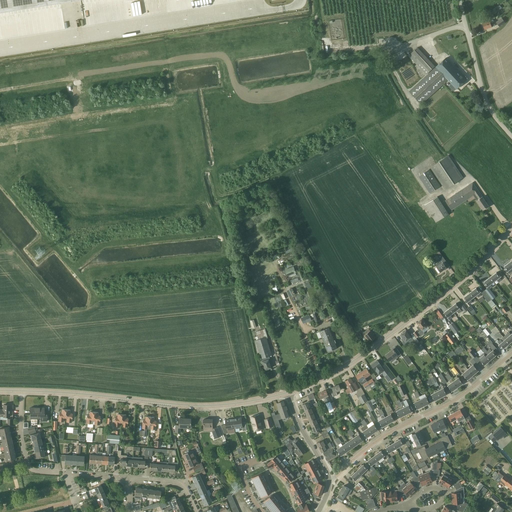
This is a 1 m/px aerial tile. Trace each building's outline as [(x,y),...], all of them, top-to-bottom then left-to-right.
[(0,0),(0,11),(69,0),(0,0)] [(499,27),(502,25),(505,23),(502,18),(496,22),(499,27)] [(483,23),(485,29),(495,26),(493,20),(483,23)] [(422,53),(413,61),(426,75),(435,66),(422,53)] [(421,105),(449,80),(452,83),(449,86),(454,91),(456,89),(457,89),(467,79),(467,78),(465,76),(464,76),(463,77),(446,58),(436,67),(436,66),(409,92),(421,105)] [(445,190),(463,178),(448,155),(430,167),(445,190)] [(430,193),(440,186),(429,170),(419,176),(430,193)] [(452,210),(473,195),(483,210),(489,206),(482,197),(481,198),(477,192),(479,191),(473,183),(446,201),(452,210)] [(436,222),(449,214),(438,196),(424,205),(436,222)] [(441,260),(444,258),(440,253),(438,249),(433,252),(438,259),(436,260),(438,263),(435,264),(437,267),(435,268),(439,273),(440,271),(441,272),(446,268),(441,260)] [(287,269),(285,269),(286,270),(287,274),(288,276),(289,278),(296,275),(295,273),(296,273),(296,272),(295,270),(294,267),(293,266),(287,269)] [(496,272),(490,277),(494,282),(497,279),(499,282),(502,280),(500,277),(501,276),(499,274),(498,275),(496,272)] [(491,284),(494,282),(490,277),(484,282),(486,284),(485,285),(487,287),(488,286),(490,289),(493,286),(491,284)] [(292,288),(287,291),(290,297),(295,294),(292,288)] [(476,288),(470,293),(474,297),(477,295),(478,297),(481,295),(480,293),(481,292),(479,289),(478,290),(476,288)] [(470,300),(474,297),(470,293),(464,297),(466,299),(465,300),(466,303),(468,302),(469,304),(472,302),(470,300)] [(487,294),(483,296),(488,303),(492,300),(487,294)] [(456,303),(450,308),(453,313),(456,310),(459,313),(462,311),(456,303)] [(450,315),(453,313),(450,308),(444,313),(447,317),(449,320),(452,317),(450,315)] [(301,318),(303,324),(312,321),(309,315),(301,318)] [(424,332),(422,330),(427,326),(422,319),(417,323),(419,325),(417,327),(420,331),(418,333),(416,331),(413,333),(416,338),(419,335),(420,337),(424,334),(424,332)] [(458,331),(453,323),(449,326),(454,334),(458,331)] [(319,331),(325,345),(328,351),(338,347),(330,327),(319,331)] [(255,340),(261,359),(269,356),(272,355),(267,338),(266,337),(267,336),(265,329),(256,332),(257,336),(256,337),(257,340),(255,340)] [(365,335),(364,335),(369,342),(376,337),(371,331),(369,329),(363,333),(365,335)] [(411,342),(410,341),(413,339),(407,330),(400,335),(403,338),(401,339),(404,343),(405,343),(407,342),(408,344),(411,342)] [(509,332),(503,337),(505,339),(509,344),(511,341),(511,333),(511,334),(509,332)] [(449,333),(445,336),(451,344),(455,341),(449,333)] [(503,349),(509,344),(505,339),(502,342),(500,339),(498,342),(500,344),(499,345),(501,347),(502,346),(503,349)] [(415,342),(412,345),(418,353),(424,349),(418,340),(415,342)] [(461,345),(454,350),(457,354),(464,350),(461,345)] [(489,353),(486,356),(490,360),(496,355),(494,353),(495,352),(493,350),(492,351),(490,348),(487,351),(489,353)] [(390,361),(396,356),(398,357),(401,354),(397,349),(394,351),(393,349),(385,355),(390,361)] [(481,356),(478,358),(484,365),(490,360),(486,356),(484,353),(481,349),(477,352),(481,356)] [(468,353),(473,359),(477,356),(472,350),(468,353)] [(409,365),(412,362),(407,354),(403,357),(409,365)] [(262,361),(265,370),(272,367),(270,359),(262,361)] [(377,360),(371,364),(375,370),(379,374),(381,372),(384,370),(382,368),(381,366),(377,360)] [(473,365),(468,369),(473,375),(478,370),(473,365)] [(384,370),(381,372),(389,382),(394,378),(385,366),(382,368),(384,370)] [(364,376),(366,379),(368,377),(367,376),(370,374),(367,368),(361,372),(364,376)] [(467,380),(473,375),(468,369),(463,374),(467,380)] [(362,384),(367,381),(366,379),(364,376),(361,372),(356,375),(360,381),(362,384)] [(373,378),(368,382),(370,385),(374,382),(375,383),(378,382),(375,377),(375,376),(373,372),(370,374),(373,378)] [(452,391),(457,387),(453,382),(448,374),(445,377),(450,384),(448,385),(452,391)] [(454,381),(453,382),(457,387),(463,383),(459,378),(458,378),(457,376),(452,379),(454,381)] [(358,389),(355,383),(353,383),(351,378),(346,381),(349,388),(346,390),(348,394),(351,392),(352,392),(358,389)] [(429,380),(427,381),(430,386),(430,385),(433,390),(436,389),(434,384),(431,379),(429,380)] [(333,397),(337,395),(336,392),(341,390),(339,385),(332,388),(334,391),(331,392),(333,397)] [(402,385),(398,387),(402,396),(406,394),(402,385)] [(437,391),(441,397),(447,394),(444,388),(437,391)] [(330,401),(328,396),(328,395),(326,390),(319,393),(321,399),(324,397),(326,403),(330,401)] [(435,401),(441,397),(437,391),(431,394),(435,401)] [(364,394),(358,397),(362,404),(368,401),(364,394)] [(420,400),(423,406),(429,403),(427,397),(420,400)] [(271,413),(274,421),(290,416),(285,400),(277,403),(280,413),(275,415),(274,412),(271,413)] [(417,409),(423,406),(420,400),(414,403),(417,409)] [(305,410),(312,407),(313,407),(310,401),(303,404),(305,410)] [(401,406),(403,408),(406,414),(412,411),(409,405),(406,407),(403,401),(400,403),(402,406),(401,406)] [(371,402),(366,404),(370,411),(375,409),(372,405),(371,402)] [(3,411),(0,411),(0,416),(3,416),(3,417),(9,417),(10,405),(4,405),(3,411)] [(305,410),(307,416),(313,413),(312,410),(313,409),(312,407),(305,410)] [(44,408),(37,408),(37,419),(41,419),(41,421),(47,421),(47,414),(44,414),(44,408)] [(399,417),(406,414),(403,408),(396,411),(399,417)] [(355,410),(348,414),(354,423),(361,418),(355,410)] [(388,423),(385,417),(381,410),(378,412),(382,419),(379,421),(382,427),(388,423)] [(454,413),(457,418),(459,421),(465,418),(460,410),(454,413)] [(307,416),(310,421),(316,419),(313,413),(307,416)] [(454,420),(457,418),(454,413),(448,416),(453,425),(456,423),(454,420)] [(385,417),(388,423),(394,420),(391,414),(385,417)] [(251,417),(255,431),(263,429),(259,415),(251,417)] [(274,426),(271,417),(264,419),(267,428),(274,426)] [(180,432),(180,427),(190,428),(190,419),(179,418),(178,425),(175,425),(175,432),(180,432)] [(241,418),(233,419),(235,428),(242,427),(243,431),(247,430),(245,422),(242,422),(241,418)] [(204,419),(204,428),(213,428),(213,419),(204,419)] [(228,429),(235,428),(233,419),(226,420),(226,425),(221,425),(225,434),(228,433),(228,429)] [(446,426),(443,419),(437,422),(440,429),(446,426)] [(471,419),(467,422),(471,430),(475,427),(471,419)] [(372,434),(369,428),(367,426),(368,425),(364,420),(361,422),(364,427),(361,429),(367,437),(372,434)] [(437,422),(431,425),(435,432),(440,429),(437,422)] [(318,424),(312,427),(314,432),(315,433),(315,434),(316,434),(318,433),(319,432),(318,431),(323,429),(320,423),(318,424)] [(369,428),(372,434),(378,430),(374,424),(369,428)] [(506,433),(500,426),(492,433),(498,440),(506,433)] [(215,439),(222,436),(218,427),(211,429),(215,439)] [(36,433),(35,430),(29,432),(29,435),(31,434),(32,440),(41,439),(40,435),(43,434),(43,432),(40,433),(36,433)] [(419,431),(412,435),(415,440),(422,437),(419,431)] [(359,434),(353,438),(357,444),(363,440),(359,434)] [(442,437),(440,438),(442,442),(442,441),(446,449),(452,446),(450,441),(454,439),(451,434),(448,436),(447,435),(446,436),(444,437),(442,437)] [(113,435),(107,435),(107,443),(119,444),(119,439),(113,438),(113,435)] [(415,440),(418,446),(425,442),(422,437),(415,440)] [(353,438),(348,442),(352,448),(357,444),(353,438)] [(291,442),(293,440),(291,439),(285,443),(288,449),(289,452),(293,449),(292,447),(294,446),(291,442)] [(396,442),(393,443),(396,449),(403,444),(400,439),(399,440),(398,439),(395,440),(396,442)] [(322,453),(323,452),(332,447),(330,442),(328,443),(326,440),(323,441),(323,440),(317,443),(322,453)] [(297,441),(293,444),(294,446),(296,448),(293,449),(294,450),(293,450),(294,451),(295,453),(296,453),(299,457),(306,452),(304,450),(303,449),(297,441)] [(442,442),(434,445),(437,453),(446,449),(442,441),(442,442)] [(348,442),(342,445),(347,451),(352,448),(348,442)] [(389,453),(396,449),(393,443),(390,445),(389,444),(387,446),(387,447),(386,448),(389,453)] [(45,444),(34,446),(35,452),(44,450),(43,447),(46,446),(45,444)] [(342,445),(337,449),(341,455),(347,451),(342,445)] [(426,449),(429,457),(437,453),(434,445),(426,449)] [(424,446),(417,449),(419,452),(422,460),(429,457),(426,449),(424,446)] [(0,454),(0,456),(16,453),(15,451),(14,451),(13,448),(4,450),(5,453),(0,454)] [(334,448),(323,453),(327,461),(338,455),(334,448)] [(44,450),(35,452),(36,458),(34,458),(34,459),(48,455),(47,453),(44,454),(44,450)] [(117,458),(117,459),(120,459),(120,465),(126,466),(126,460),(126,459),(127,456),(127,455),(121,455),(121,451),(118,450),(117,458)] [(169,455),(169,462),(168,471),(174,472),(174,470),(177,471),(178,463),(172,462),(172,457),(172,455),(176,455),(175,450),(170,450),(169,455)] [(203,468),(201,463),(198,464),(192,450),(189,452),(189,451),(188,451),(186,452),(185,453),(186,453),(183,455),(186,462),(187,461),(190,467),(192,466),(195,472),(203,468)] [(377,454),(374,456),(378,461),(385,456),(381,451),(380,452),(379,451),(376,453),(377,454)] [(147,462),(148,456),(148,455),(145,454),(144,461),(142,460),(142,457),(139,457),(138,467),(144,467),(144,462),(147,462)] [(65,463),(71,463),(72,456),(63,455),(62,461),(65,461),(65,463)] [(282,461),(277,455),(268,463),(271,467),(272,466),(274,468),(282,461)] [(371,466),(378,461),(374,456),(371,458),(371,457),(368,459),(369,460),(368,461),(371,466)] [(317,466),(315,462),(314,462),(313,460),(304,464),(307,471),(317,466)] [(286,466),(282,461),(274,468),(276,471),(277,470),(279,473),(286,466)] [(360,468),(357,470),(361,475),(367,469),(363,464),(362,466),(361,465),(359,467),(360,468)] [(291,471),(286,466),(279,473),(280,475),(282,478),(291,471)] [(307,471),(311,477),(319,472),(318,470),(319,470),(319,469),(317,466),(307,471)] [(487,466),(483,471),(487,475),(491,470),(487,466)] [(192,477),(195,483),(201,480),(200,477),(202,476),(202,475),(205,473),(204,470),(200,471),(201,473),(192,477)] [(355,481),(361,475),(357,470),(355,473),(354,472),(351,474),(352,475),(351,476),(355,481)] [(282,478),(285,482),(286,481),(288,483),(295,477),(291,471),(282,478)] [(445,471),(439,482),(443,485),(449,476),(450,474),(445,471)] [(311,477),(314,483),(323,478),(321,474),(321,475),(319,472),(311,477)] [(429,472),(423,474),(428,484),(433,482),(429,472)] [(261,473),(252,478),(255,483),(264,478),(263,475),(262,476),(261,473)] [(414,474),(412,475),(417,483),(420,481),(422,486),(428,484),(423,474),(418,476),(416,477),(414,474)] [(499,474),(495,479),(494,479),(499,483),(501,480),(511,489),(511,478),(510,477),(509,479),(504,475),(503,477),(499,474)] [(410,481),(406,484),(413,493),(417,489),(413,485),(417,483),(412,475),(409,476),(412,480),(410,481)] [(449,476),(443,485),(448,488),(454,479),(449,476)] [(264,478),(255,483),(257,488),(266,483),(265,481),(266,480),(264,478)] [(201,480),(195,483),(197,488),(204,485),(201,480)] [(301,486),(298,480),(289,485),(290,487),(289,488),(291,491),(301,486)] [(204,485),(197,488),(200,494),(206,491),(205,488),(207,487),(207,486),(214,483),(213,481),(206,484),(204,485)] [(266,483),(257,488),(259,492),(269,488),(268,485),(267,486),(266,483)] [(317,483),(314,492),(312,493),(315,498),(318,497),(319,494),(321,495),(324,485),(317,483)] [(359,483),(354,487),(358,492),(359,491),(363,487),(359,483)] [(400,487),(398,487),(399,489),(402,495),(405,494),(404,493),(405,492),(409,496),(413,493),(406,484),(404,483),(400,487)] [(93,496),(97,494),(104,491),(101,485),(90,490),(93,496)] [(454,493),(451,493),(452,499),(463,498),(464,497),(463,487),(462,487),(461,485),(455,488),(457,490),(454,492),(454,493)] [(79,488),(80,490),(84,500),(88,498),(85,492),(87,491),(85,488),(84,486),(79,488)] [(304,493),(301,486),(291,491),(293,495),(294,495),(295,497),(304,493)] [(346,494),(348,496),(352,490),(349,489),(344,486),(339,494),(337,499),(342,502),(344,499),(343,499),(345,497),(346,494)] [(361,492),(362,496),(369,494),(371,499),(371,498),(377,492),(375,487),(368,490),(366,491),(361,492)] [(269,488),(259,492),(262,498),(271,493),(270,490),(269,488)] [(397,490),(391,491),(392,502),(398,501),(397,496),(398,495),(399,497),(402,495),(399,489),(397,490)] [(104,491),(97,494),(100,500),(106,498),(104,491)] [(206,491),(200,494),(202,499),(209,496),(206,491)] [(211,495),(209,496),(202,499),(205,505),(214,501),(212,497),(218,494),(221,500),(225,498),(221,491),(211,495)] [(391,491),(380,492),(381,500),(386,500),(387,502),(392,502),(391,491)] [(295,497),(296,499),(296,500),(298,504),(308,499),(307,499),(304,493),(295,497)] [(490,498),(496,503),(499,499),(493,494),(490,498)] [(272,495),(264,501),(268,505),(276,499),(274,496),(274,497),(272,495)] [(171,508),(181,503),(179,498),(176,499),(174,496),(168,499),(167,500),(170,506),(171,506),(171,508)] [(106,498),(100,500),(103,506),(101,507),(102,510),(107,507),(106,505),(109,504),(106,498)] [(297,509),(298,511),(307,511),(310,511),(306,504),(305,504),(304,503),(309,500),(308,498),(308,499),(298,504),(300,507),(297,509)] [(463,498),(452,499),(452,504),(456,504),(458,505),(457,508),(465,509),(468,504),(466,503),(465,503),(464,503),(463,498)] [(276,499),(268,505),(271,510),(279,503),(277,501),(278,501),(276,499)] [(373,508),(376,507),(373,499),(366,508),(369,510),(371,509),(373,508)] [(170,506),(167,508),(169,511),(172,510),(173,510),(175,509),(176,511),(184,509),(181,503),(171,508),(171,506),(170,506)] [(279,503),(271,510),(272,511),(276,511),(283,507),(281,505),(279,503)] [(501,511),(504,509),(497,503),(490,511),(501,511)]
